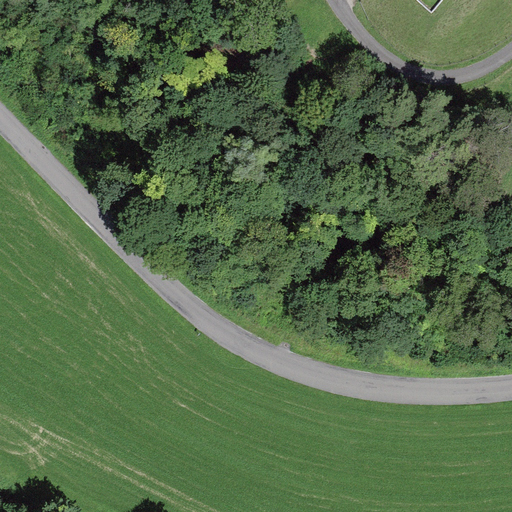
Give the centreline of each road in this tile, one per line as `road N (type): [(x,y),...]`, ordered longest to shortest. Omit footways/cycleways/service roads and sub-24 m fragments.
road 1 (tertiary): [(0,115),(129,249),(245,344),(334,381),(428,396),(511,387)]
road 2 (track): [(335,0),(376,52),(418,75),(461,78),(511,52)]
